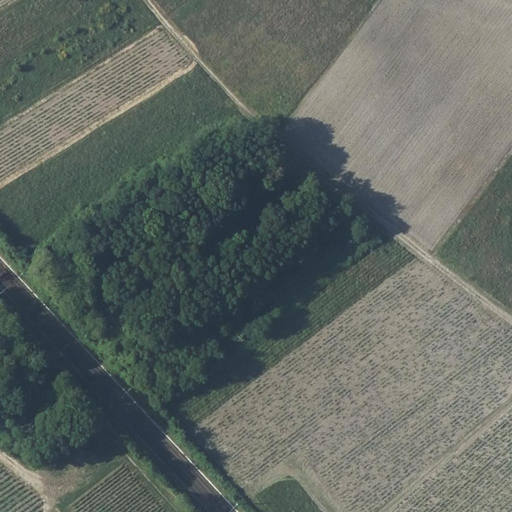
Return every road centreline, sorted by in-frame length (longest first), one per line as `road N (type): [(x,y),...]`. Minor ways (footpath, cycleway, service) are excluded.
road 1 (track): [(144,0),(234,102),(511,324)]
road 2 (track): [(375,511),(511,398)]
